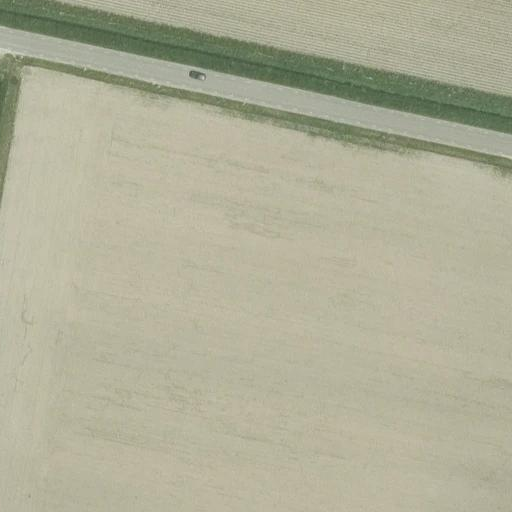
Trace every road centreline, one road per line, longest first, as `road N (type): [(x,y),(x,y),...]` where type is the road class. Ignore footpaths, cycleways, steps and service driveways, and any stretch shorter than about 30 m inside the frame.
road 1 (unclassified): [(511,148),(0,39)]
road 2 (track): [(0,165),(20,43)]
